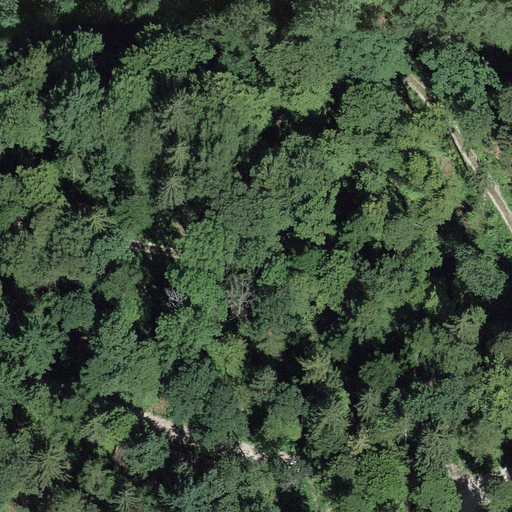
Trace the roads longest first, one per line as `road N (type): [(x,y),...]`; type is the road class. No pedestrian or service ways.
road 1 (track): [(0,367),(297,463),(397,483),(456,485),(511,473)]
road 2 (track): [(0,226),(253,268),(465,330),(511,334)]
road 3 (track): [(511,227),(433,102),(402,73),(286,0)]
